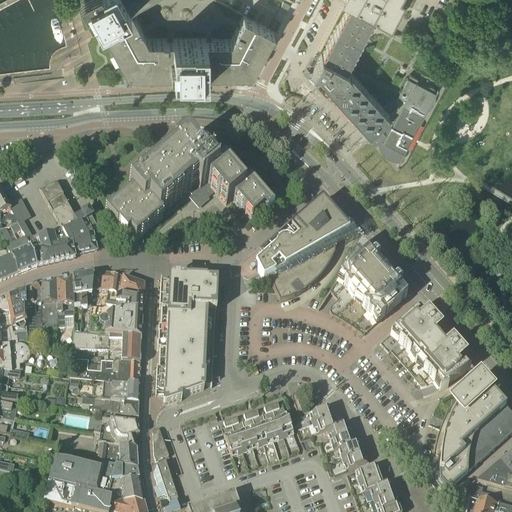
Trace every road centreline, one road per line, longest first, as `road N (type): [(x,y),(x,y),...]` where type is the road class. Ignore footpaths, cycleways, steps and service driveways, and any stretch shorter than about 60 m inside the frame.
road 1 (tertiary): [(329,183),(511,390)]
road 2 (tertiary): [(257,104),(201,96),(0,110)]
road 3 (tertiary): [(0,126),(198,111),(250,122)]
road 4 (tertiary): [(511,357),(342,171)]
road 5 (residential): [(151,267),(66,268),(0,292)]
road 6 (unclassified): [(426,511),(329,393)]
road 7 (unclassified): [(233,266),(329,183)]
road 8 (unclassified): [(232,392),(233,266)]
road 9 (unclassified): [(232,392),(168,415),(170,424),(213,404)]
